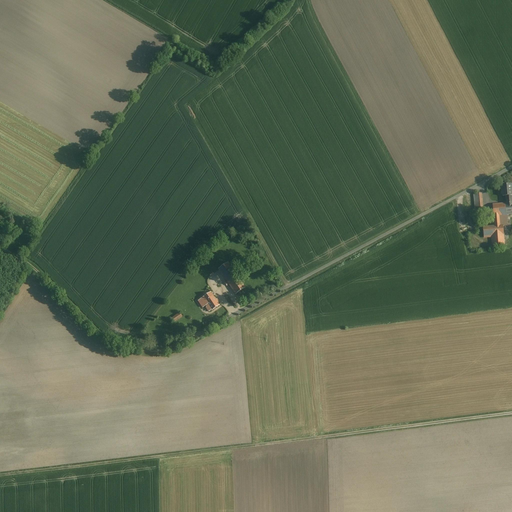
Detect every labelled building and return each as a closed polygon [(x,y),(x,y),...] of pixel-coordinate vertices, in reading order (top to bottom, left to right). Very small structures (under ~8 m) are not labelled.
[(511,185),(501,186),(502,197),(511,196),(511,195),(511,190),(511,191),(511,185)] [(481,193),(473,194),(476,222),(482,221),(482,218),(484,218),(481,193)] [(511,202),(506,203),(492,205),(494,216),(506,215),(511,214),(511,202)] [(506,215),(494,216),(495,226),(503,226),(507,226),(506,215)] [(495,226),(483,228),(484,246),(504,245),(503,236),(503,226),(495,226)] [(228,263),(219,269),(236,294),(245,288),(228,263)] [(219,305),(211,293),(198,301),(203,308),(208,305),(212,311),(219,305)] [(182,317),(179,313),(171,319),(173,323),(182,317)]
